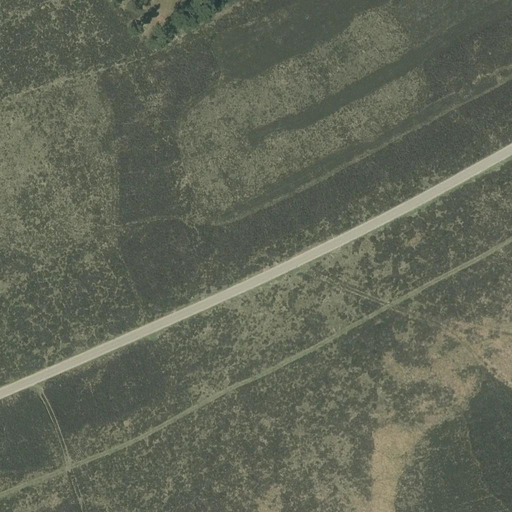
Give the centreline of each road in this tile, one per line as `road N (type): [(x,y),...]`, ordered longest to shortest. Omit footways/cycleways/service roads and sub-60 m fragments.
road 1 (unknown): [(0,494),(168,421),(511,237)]
road 2 (unclassified): [(511,146),(191,312),(0,393)]
